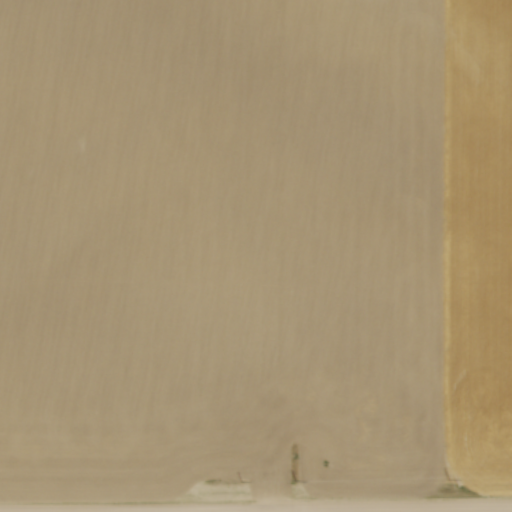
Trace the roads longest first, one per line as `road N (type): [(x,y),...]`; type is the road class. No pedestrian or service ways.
road 1 (tertiary): [(511,508),(272,511)]
road 2 (residential): [(272,511),(129,511)]
